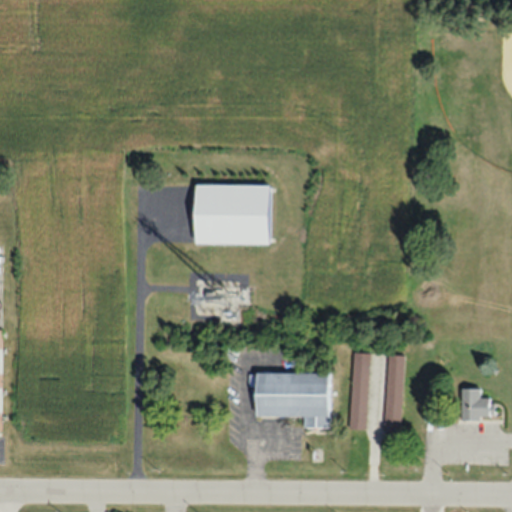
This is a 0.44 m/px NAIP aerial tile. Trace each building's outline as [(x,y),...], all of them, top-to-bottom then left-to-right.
[(194,183),(193,243),(267,243),(268,183),(194,183)] [(370,351),(353,350),(348,429),(365,430),(370,351)] [(383,430),(399,431),(403,354),(387,354),(383,430)] [(328,427),(328,372),(254,372),(254,416),(302,415),(302,427),(328,427)] [(460,419),(493,419),(493,397),(480,397),(480,388),(460,388),(460,419)]
